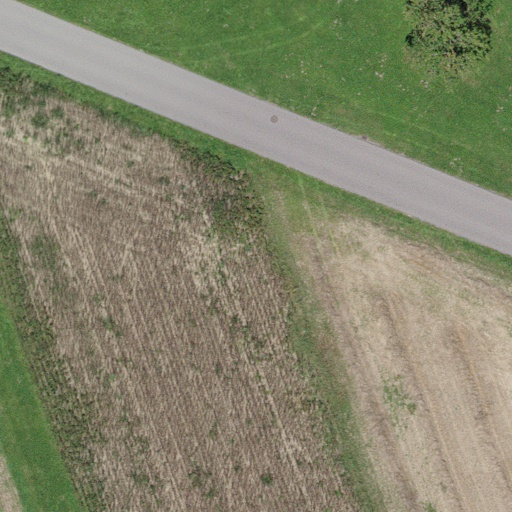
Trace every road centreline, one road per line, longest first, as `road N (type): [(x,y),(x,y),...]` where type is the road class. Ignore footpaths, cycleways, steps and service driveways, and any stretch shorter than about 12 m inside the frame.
road 1 (unclassified): [(511,232),(0,22)]
road 2 (track): [(53,511),(0,370)]
